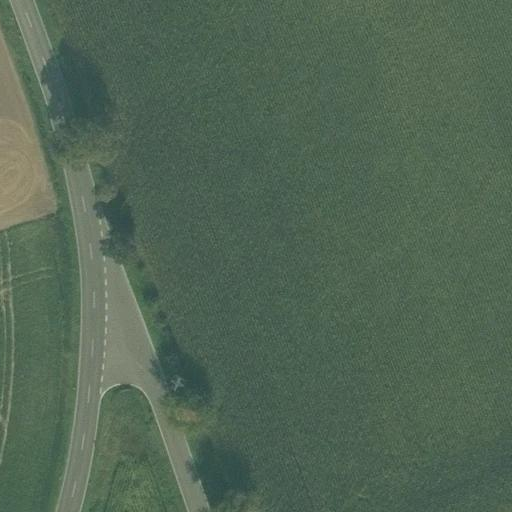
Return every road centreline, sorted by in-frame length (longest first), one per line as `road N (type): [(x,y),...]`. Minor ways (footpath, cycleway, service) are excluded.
road 1 (secondary): [(95,317),(86,217),(56,96),(20,0)]
road 2 (secondary): [(95,317),(132,342),(198,511)]
road 3 (secondary): [(64,511),(83,437),(95,317)]
